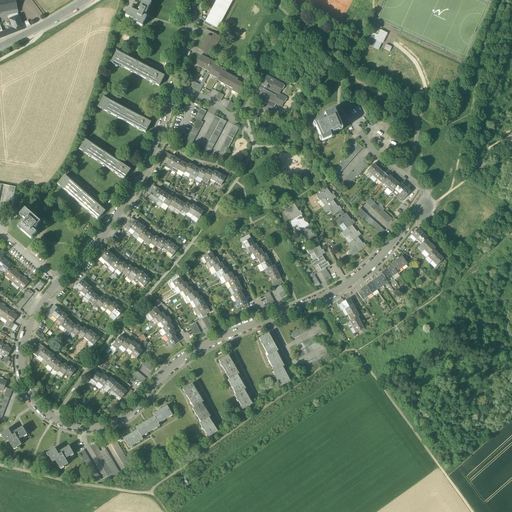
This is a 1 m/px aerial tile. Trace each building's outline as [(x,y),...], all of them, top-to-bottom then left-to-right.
[(15,0),(0,0),(0,4),(1,8),(0,12),(0,17),(7,16),(17,13),(18,13),(15,0)] [(136,24),(142,27),(146,18),(146,17),(143,16),(144,13),(146,14),(151,3),(145,0),(142,0),(138,10),(140,11),(138,13),(129,9),(125,17),(137,22),(136,24)] [(217,0),(206,22),(217,28),(231,0),(217,0)] [(24,30),(21,24),(18,16),(8,20),(9,21),(9,20),(13,29),(3,32),(5,37),(24,30)] [(21,24),(24,30),(30,26),(27,21),(21,24)] [(378,36),(372,34),(370,38),(382,44),(387,34),(380,31),(378,36)] [(204,52),(208,54),(211,48),(214,50),(221,37),(213,33),(212,37),(207,35),(199,50),(204,52)] [(376,40),(373,48),(378,51),(382,43),(376,40)] [(111,61),(159,86),(161,82),(162,80),(164,76),(117,51),(114,55),(115,55),(114,57),(113,57),(111,61)] [(207,71),(209,73),(214,64),(215,63),(206,58),(202,56),(201,55),(198,61),(196,65),(207,71)] [(209,74),(217,79),(222,70),(222,69),(214,64),(209,73),(209,74)] [(216,80),(232,89),(237,81),(238,79),(222,70),(217,79),(216,80)] [(197,90),(200,92),(209,74),(209,73),(207,71),(200,85),(197,90)] [(271,86),(274,80),(266,75),(258,90),(261,91),(262,89),(263,89),(265,86),(267,87),(268,84),(271,86)] [(266,111),(269,113),(272,107),(274,108),(276,105),(280,107),(283,102),(285,103),(287,99),(283,97),(284,96),(279,94),(279,95),(278,94),(279,93),(281,89),(282,90),(285,86),(281,84),(274,80),(271,86),(269,88),(267,87),(265,86),(263,89),(262,89),(261,91),(258,95),(265,99),(263,103),(262,102),(259,107),(266,111)] [(243,84),(237,81),(232,89),(231,91),(239,95),(243,89),(241,88),(243,84)] [(191,87),(197,90),(200,85),(194,82),(191,87)] [(215,98),(221,101),(224,95),(220,93),(218,92),(215,98)] [(98,107),(145,132),(147,128),(148,126),(150,122),(103,97),(101,101),(100,103),(98,107)] [(226,107),(231,110),(234,104),(229,102),(226,107)] [(314,123),(322,142),(331,138),(329,133),(332,132),(332,133),(338,131),(338,130),(342,129),(334,111),(330,112),(329,112),(324,115),(326,118),(323,119),(314,123)] [(79,149),(124,179),(130,170),(85,140),(79,149)] [(295,172),(297,166),(294,165),(291,164),(291,162),(285,161),(288,160),(289,157),(286,156),(287,153),(280,155),(278,158),(279,160),(278,162),(281,161),(282,159),(285,160),(284,161),(285,162),(282,163),(279,163),(280,165),(284,166),(285,169),(286,170),(287,175),(289,171),(290,175),(290,172),(291,175),(293,175),(295,172)] [(169,160),(167,164),(173,167),(177,159),(171,156),(169,160)] [(177,159),(173,167),(178,170),(183,162),(177,159)] [(364,160),(353,173),(352,173),(356,176),(357,177),(368,164),(364,160)] [(184,173),(185,172),(188,165),(183,162),(178,170),(184,173)] [(185,172),(190,175),(195,167),(189,164),(188,165),(185,172)] [(367,171),(372,176),(378,169),(373,164),(367,171)] [(196,178),(197,176),(200,170),(195,167),(190,175),(196,178)] [(202,179),(203,178),(207,171),(201,168),(200,170),(197,176),(202,179)] [(372,176),(377,180),(383,173),(378,169),(372,176)] [(209,181),(210,179),(213,173),(208,170),(207,171),(203,178),(209,181)] [(210,179),(215,182),(220,174),(214,171),(213,173),(210,179)] [(344,189),(356,176),(352,173),(353,173),(351,172),(340,185),(344,189)] [(377,180),(382,184),(383,183),(388,177),(383,173),(377,180)] [(226,177),(220,174),(215,182),(221,185),(226,177)] [(57,184),(97,220),(105,211),(65,175),(57,184)] [(388,177),(383,183),(388,187),(394,180),(389,176),(388,177)] [(394,180),(388,187),(393,192),(394,190),(399,185),(394,180)] [(394,190),(399,194),(405,188),(400,183),(399,185),(394,190)] [(157,189),(155,189),(155,188),(155,187),(152,185),(147,193),(150,194),(151,192),(154,194),(157,189)] [(152,196),(158,200),(163,192),(157,188),(157,189),(154,194),(152,196)] [(322,203),(324,206),(332,200),(335,198),(333,195),(332,195),(330,193),(329,193),(327,190),(326,188),(325,190),(321,192),(316,197),(320,201),(322,203)] [(410,192),(405,188),(399,194),(404,199),(410,192)] [(158,200),(163,203),(168,195),(163,192),(158,200)] [(156,203),(158,200),(152,196),(151,195),(149,198),(156,203)] [(168,207),(169,205),(173,199),(168,195),(163,203),(168,207)] [(357,196),(355,195),(349,202),(351,203),(357,196)] [(169,205),(175,209),(180,201),(175,197),(173,199),(169,205)] [(370,208),(374,203),(369,199),(365,203),(370,208)] [(333,202),(332,200),(324,206),(322,208),(325,213),(329,210),(330,212),(333,216),(338,212),(341,210),(339,206),(337,207),(335,205),(332,202),(333,202)] [(180,212),(181,210),(185,204),(180,201),(175,209),(180,212)] [(186,214),(187,212),(192,206),(186,203),(185,204),(181,210),(186,214)] [(187,212),(193,216),(198,208),(193,205),(192,206),(187,212)] [(290,214),(294,220),(301,216),(302,215),(300,211),(299,212),(297,209),(296,210),(294,207),(295,206),(294,205),(283,211),(286,216),(290,214)] [(203,212),(198,208),(193,216),(198,219),(203,212)] [(17,227),(31,239),(36,233),(32,229),(34,227),(35,229),(40,222),(25,209),(19,215),(26,220),(24,222),(23,221),(17,227)] [(356,213),(361,218),(365,214),(364,213),(360,209),(356,213)] [(343,224),(347,229),(352,226),(355,223),(352,220),(351,221),(349,218),(348,219),(346,216),(347,215),(346,214),(345,214),(342,217),(335,222),(339,227),(343,224)] [(297,225),(300,231),(307,227),(309,226),(306,222),(305,223),(304,220),(303,221),(301,218),(302,217),(301,216),(294,220),(290,222),(293,228),(297,225)] [(130,229),(135,232),(140,224),(135,220),(135,221),(132,224),(129,228),(130,229)] [(128,231),(130,229),(129,228),(132,224),(128,222),(124,228),(125,229),(125,230),(126,230),(127,230),(128,231)] [(135,232),(140,236),(144,230),(145,228),(140,224),(135,232)] [(348,235),(353,241),(357,237),(360,235),(358,232),(357,232),(355,230),(354,231),(352,228),(353,227),(352,226),(347,229),(343,232),(341,234),(345,238),(348,235)] [(308,228),(307,227),(300,231),(296,233),(299,239),(300,238),(303,236),(306,241),(307,242),(315,237),(313,233),(312,234),(310,231),(309,232),(307,229),(308,228)] [(411,235),(416,240),(423,233),(418,229),(417,229),(411,235)] [(138,237),(143,241),(149,234),(144,230),(140,236),(138,237)] [(416,240),(421,245),(426,239),(427,238),(423,233),(416,240)] [(149,245),(150,243),(154,238),(149,234),(143,241),(149,245)] [(242,244),(243,244),(242,243),(251,239),(249,235),(239,240),(240,240),(241,244),(242,244)] [(155,247),(156,246),(160,240),(155,236),(154,238),(150,243),(155,247)] [(358,239),(357,237),(353,241),(347,245),(350,250),(354,256),(366,247),(364,243),(363,244),(361,242),(360,242),(357,239),(358,239)] [(161,250),(162,248),(167,242),(162,238),(160,240),(156,246),(161,250)] [(251,239),(242,243),(243,244),(246,249),(247,248),(254,245),(251,239)] [(419,246),(424,251),(431,244),(426,239),(421,245),(419,246)] [(162,248),(167,252),(173,244),(168,241),(167,242),(162,248)] [(313,253),(316,258),(322,255),(325,253),(323,250),(322,250),(320,248),(319,248),(317,245),(318,244),(317,243),(306,250),(309,255),(313,253)] [(173,244),(167,252),(172,256),(173,256),(178,248),(173,244)] [(256,244),(254,245),(247,248),(250,254),(252,253),(259,250),(256,244)] [(424,251),(429,255),(434,250),(435,249),(431,244),(424,251)] [(260,249),(259,250),(252,253),(255,259),(257,258),(263,255),(260,249)] [(427,257),(432,261),(439,255),(434,250),(429,255),(427,257)] [(103,264),(106,262),(112,255),(108,251),(101,257),(99,260),(103,264)] [(206,263),(208,262),(214,259),(211,253),(207,255),(203,257),(206,263)] [(265,254),(263,255),(257,258),(260,264),(269,260),(265,254)] [(106,262),(111,266),(117,259),(112,255),(106,262)] [(322,257),(322,255),(316,258),(313,261),(310,262),(313,267),(314,267),(317,265),(321,271),(325,268),(329,266),(327,262),(326,263),(324,260),(323,261),(321,257),(322,257)] [(443,259),(439,255),(432,261),(437,266),(443,259)] [(1,270),(5,273),(11,267),(12,265),(9,263),(3,257),(0,260),(0,267),(2,269),(1,270)] [(402,257),(396,261),(401,268),(407,264),(402,257)] [(211,268),(213,267),(219,264),(216,258),(214,259),(208,262),(211,268)] [(115,270),(115,271),(117,269),(122,264),(117,259),(111,266),(115,270)] [(272,266),(269,260),(260,264),(264,271),(266,270),(272,266)] [(396,272),(401,268),(396,261),(391,264),(392,266),(396,272)] [(122,264),(117,269),(121,273),(123,272),(128,267),(123,262),(122,264)] [(216,273),(218,272),(224,268),(221,263),(219,264),(213,267),(216,273)] [(123,272),(127,276),(129,275),(134,270),(129,265),(128,267),(123,272)] [(274,265),(272,266),(266,270),(269,276),(277,272),(274,265)] [(397,273),(396,272),(392,266),(386,270),(392,277),(397,273)] [(13,283),(14,282),(20,275),(17,272),(11,267),(5,273),(5,274),(10,278),(9,279),(13,283)] [(134,270),(129,275),(133,279),(135,278),(140,273),(135,268),(134,270)] [(221,278),(223,277),(229,273),(226,268),(224,268),(218,272),(221,278)] [(386,281),(392,277),(386,270),(381,273),(382,275),(386,281)] [(135,278),(139,282),(146,275),(141,271),(140,273),(135,278)] [(226,283),(227,282),(234,278),(231,272),(229,273),(223,277),(226,283)] [(281,278),(277,272),(269,276),(272,283),(274,282),(281,278)] [(20,274),(20,275),(14,282),(19,286),(18,287),(22,291),(29,282),(26,280),(20,274)] [(150,280),(146,275),(139,282),(144,287),(150,280)] [(387,283),(386,281),(382,275),(377,279),(382,286),(387,283)] [(176,288),(177,287),(184,283),(180,277),(172,282),(176,288)] [(227,282),(231,288),(239,284),(236,277),(234,278),(227,282)] [(377,290),(382,286),(377,279),(371,282),(377,290)] [(75,287),(80,291),(86,284),(81,280),(75,287)] [(185,282),(184,283),(177,287),(181,293),(182,292),(189,288),(185,282)] [(372,293),(377,290),(371,282),(366,286),(371,294),(372,293)] [(80,291),(85,295),(90,290),(91,288),(86,284),(80,291)] [(231,288),(234,294),(241,291),(242,290),(239,284),(231,288)] [(366,297),(371,294),(366,286),(360,290),(366,298),(366,297)] [(190,287),(189,288),(182,292),(186,297),(187,296),(194,293),(190,287)] [(84,297),(89,301),(95,294),(90,290),(85,295),(84,297)] [(362,300),(366,298),(360,290),(357,292),(362,300)] [(232,295),(236,302),(244,297),(241,291),(234,294),(232,295)] [(195,292),(194,293),(187,296),(191,302),(192,301),(199,297),(195,292)] [(94,305),(95,304),(100,298),(95,294),(89,301),(94,305)] [(199,297),(192,301),(196,307),(204,303),(200,296),(199,297)] [(100,308),(101,306),(106,301),(101,297),(100,298),(95,304),(100,308)] [(247,304),(244,297),(236,302),(239,308),(247,304)] [(106,311),(107,309),(112,304),(107,299),(106,301),(101,306),(106,311)] [(341,304),(344,309),(352,305),(349,299),(343,302),(341,303),(341,304)] [(107,309),(112,313),(118,306),(113,302),(112,304),(107,309)] [(208,309),(204,303),(196,307),(200,314),(208,309)] [(344,309),(348,315),(356,310),(352,305),(344,309)] [(123,311),(118,306),(112,313),(117,318),(123,311)] [(196,307),(193,309),(192,310),(193,313),(194,312),(199,320),(202,319),(203,318),(202,317),(200,314),(196,307)] [(63,312),(58,308),(57,308),(55,311),(51,316),(52,316),(57,320),(63,313),(63,312)] [(149,314),(153,319),(155,318),(160,314),(156,308),(149,314)] [(8,309),(1,318),(2,318),(3,317),(8,320),(7,322),(11,324),(11,325),(12,323),(18,316),(14,313),(8,309)] [(51,316),(55,311),(51,309),(46,315),(50,318),(52,316),(51,316)] [(210,313),(208,309),(200,314),(202,317),(206,315),(210,313)] [(348,315),(351,321),(357,317),(359,316),(356,310),(348,315)] [(57,320),(62,324),(66,318),(67,317),(63,313),(57,320)] [(158,323),(160,322),(166,318),(162,313),(160,314),(155,318),(158,322),(158,323)] [(160,322),(164,328),(170,323),(171,322),(167,317),(166,318),(160,322)] [(349,322),(352,327),(360,323),(357,317),(351,321),(349,322)] [(60,325),(65,329),(71,322),(66,318),(62,324),(60,325)] [(70,333),(71,332),(76,326),(71,322),(65,329),(70,333)] [(164,328),(162,329),(166,334),(172,330),(174,329),(170,323),(164,328)] [(364,329),(360,323),(352,327),(356,333),(364,329)] [(76,336),(77,334),(82,329),(77,325),(76,326),(71,332),(76,336)] [(82,339),(84,337),(88,331),(83,327),(82,329),(77,334),(82,339)] [(84,337),(89,341),(94,334),(90,330),(88,331),(84,337)] [(165,335),(168,341),(174,336),(176,335),(172,330),(166,334),(165,335)] [(259,339),(268,356),(276,352),(278,351),(268,333),(264,336),(265,336),(263,336),(259,339)] [(100,338),(94,334),(89,341),(94,345),(98,340),(100,338)] [(120,347),(121,346),(126,340),(120,336),(115,342),(114,343),(120,347)] [(178,342),(174,336),(168,341),(167,342),(171,347),(178,342)] [(126,350),(127,348),(132,343),(127,339),(126,340),(121,346),(126,350)] [(127,348),(132,353),(137,347),(138,346),(133,341),(132,343),(127,348)] [(1,343),(0,344),(0,353),(3,355),(2,356),(6,358),(7,357),(12,349),(8,347),(1,343)] [(142,351),(137,347),(132,353),(131,354),(136,359),(142,351)] [(38,356),(43,359),(49,352),(44,348),(41,352),(38,355),(38,356)] [(44,360),(49,363),(53,358),(54,356),(49,352),(43,359),(44,360)] [(284,366),(276,352),(268,356),(266,357),(274,371),(282,367),(284,366)] [(219,361),(229,380),(237,375),(239,374),(228,356),(225,358),(223,359),(219,361)] [(47,365),(52,369),(58,361),(53,358),(49,363),(47,365)] [(57,373),(59,371),(63,365),(58,361),(52,369),(57,373)] [(64,375),(65,373),(69,368),(64,364),(63,365),(59,371),(64,375)] [(70,366),(69,368),(65,373),(70,377),(76,370),(70,366)] [(290,382),(282,367),(274,371),(272,372),(280,387),(284,384),(286,383),(286,384),(290,382)] [(97,384),(98,382),(103,377),(97,372),(91,379),(97,384)] [(98,382),(103,386),(104,385),(109,379),(104,375),(103,377),(98,382)] [(228,380),(236,395),(244,390),(245,389),(237,375),(229,380),(228,380)] [(104,385),(110,390),(116,382),(110,378),(109,379),(104,385)] [(97,384),(91,379),(88,383),(93,388),(95,385),(97,384)] [(112,391),(115,394),(121,387),(116,382),(110,390),(112,391)] [(183,390),(194,408),(202,403),(203,402),(192,384),(183,390)] [(127,392),(121,387),(115,394),(121,399),(127,392)] [(252,404),(244,390),(236,395),(234,395),(242,410),(247,407),(248,406),(252,404)] [(192,409),(201,423),(209,418),(210,417),(202,403),(194,408),(192,409)] [(152,414),(154,417),(158,424),(169,417),(168,416),(172,414),(167,406),(152,414)] [(159,426),(158,424),(154,417),(136,427),(137,430),(141,437),(159,426)] [(217,432),(209,418),(201,423),(199,424),(208,438),(217,432)] [(8,441),(13,449),(21,445),(18,440),(27,435),(22,427),(14,432),(15,434),(12,436),(8,429),(0,434),(6,443),(8,441)] [(143,439),(141,437),(137,430),(123,438),(128,447),(131,445),(132,446),(143,439)] [(55,460),(60,469),(68,464),(65,459),(73,454),(69,446),(60,451),(61,453),(59,455),(55,448),(47,453),(52,462),(55,460)]
